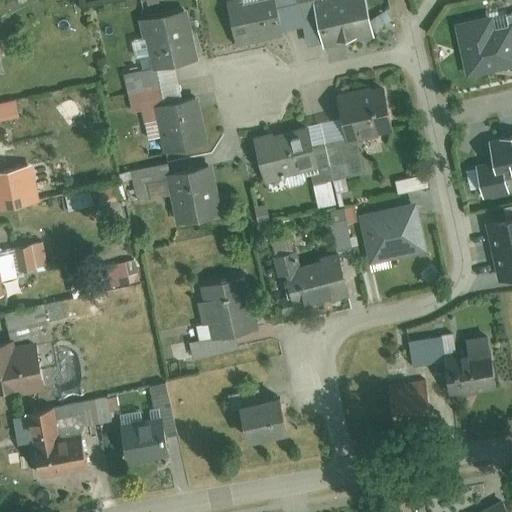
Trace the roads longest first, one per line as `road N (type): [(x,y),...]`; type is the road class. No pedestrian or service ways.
road 1 (residential): [(348,472),(321,352),(350,322),(433,303),(461,283),(432,116)]
road 2 (residential): [(348,472),(138,511)]
road 3 (residential): [(415,51),(252,88)]
road 4 (residential): [(511,444),(348,472)]
